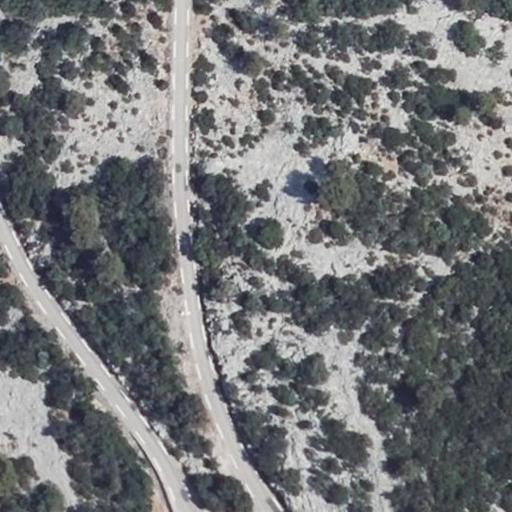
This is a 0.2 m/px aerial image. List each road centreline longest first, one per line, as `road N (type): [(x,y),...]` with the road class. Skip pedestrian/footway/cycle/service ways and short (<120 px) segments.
road 1 (unclassified): [(277,511),(219,399),(197,297),(189,184),(198,0)]
road 2 (unclassified): [(0,201),(31,270),(172,469),(186,511)]
